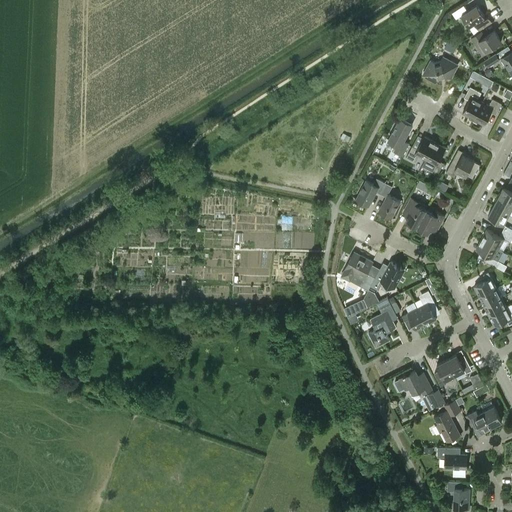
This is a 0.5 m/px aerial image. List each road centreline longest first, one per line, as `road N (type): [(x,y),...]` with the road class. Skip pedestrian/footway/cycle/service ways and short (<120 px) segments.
road 1 (track): [(0,274),(179,163)]
road 2 (residential): [(502,148),(450,266)]
road 3 (residential): [(361,368),(473,320)]
road 4 (residential): [(502,148),(395,92)]
